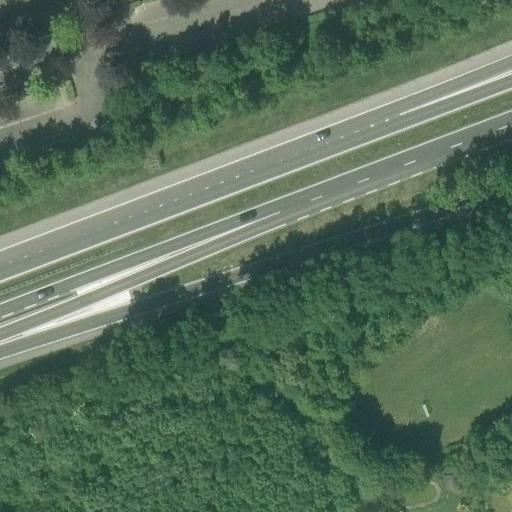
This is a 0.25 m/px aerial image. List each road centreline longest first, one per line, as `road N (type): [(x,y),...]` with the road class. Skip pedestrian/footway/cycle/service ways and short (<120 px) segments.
road 1 (primary): [(0,347),(511,191)]
road 2 (primary): [(404,123),(0,274)]
road 3 (primary): [(0,334),(193,254),(289,204)]
road 4 (primary): [(0,310),(289,204)]
road 5 (primary): [(289,204),(511,122)]
road 6 (primary): [(511,69),(404,123)]
